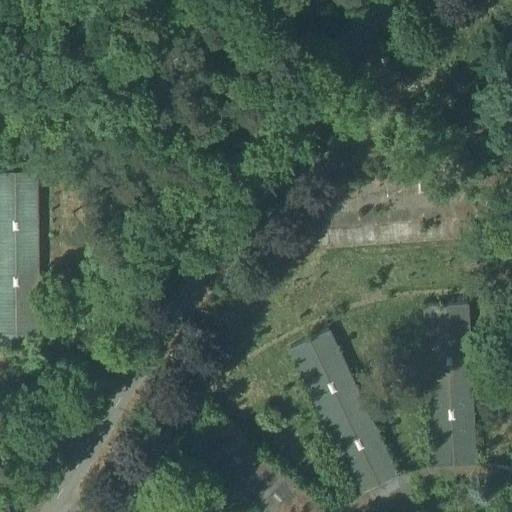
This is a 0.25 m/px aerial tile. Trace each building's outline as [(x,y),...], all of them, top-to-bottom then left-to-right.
[(0,343),(21,343),(21,333),(36,332),(34,170),(0,170),(0,343)] [(457,219),(293,231),(294,252),(459,241),(457,219)] [(465,302),(424,304),(431,464),(473,463),(465,302)] [(395,474),(328,329),(290,347),(357,492),(395,474)] [(324,511),(209,406),(182,436),(264,511),(324,511)] [(414,511),(411,483),(433,477),(475,475),(506,480),(511,481),(511,511),(511,468),(509,467),(473,463),(431,464),(395,474),(357,492),(329,511),(380,511),(401,502),(401,511),(414,511)]
